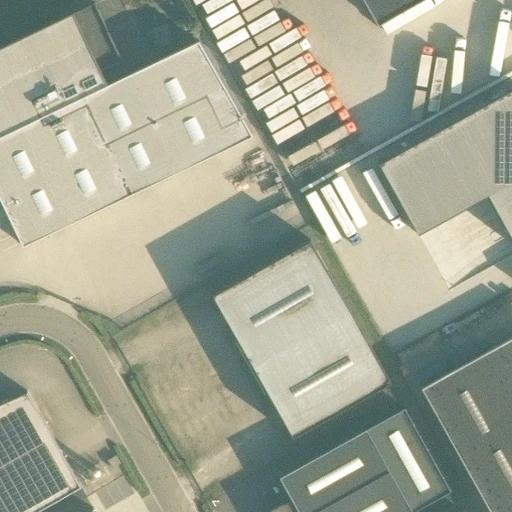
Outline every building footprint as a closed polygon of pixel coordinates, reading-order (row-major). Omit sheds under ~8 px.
[(364,0),(378,24),(420,0),(364,0)] [(121,61),(94,3),(0,47),(0,201),(22,247),(253,137),(198,40),(107,84),(100,71),(121,61)] [(275,69),(250,81),(267,117),(293,105),(283,82),(282,82),(275,69)] [(511,233),(511,89),(381,163),(421,234),(491,195),(511,233)] [(304,187),(334,173),(331,167),(322,171),(316,157),(312,159),(307,148),(297,153),(291,140),(284,144),(304,187)] [(237,343),(236,341),(235,342),(264,394),(266,394),(264,392),(267,390),(293,437),(391,382),(311,240),(213,295),(240,342),(237,343)] [(208,391),(245,371),(225,334),(188,353),(208,391)] [(511,511),(511,337),(421,388),(491,511),(511,511)] [(176,441),(212,421),(189,379),(171,389),(167,381),(149,391),(176,441)] [(0,511),(35,511),(81,486),(27,391),(0,403),(0,511)] [(404,408),(366,429),(280,477),(293,501),(285,505),(284,503),(268,511),(412,511),(413,511),(450,491),(404,408)]
